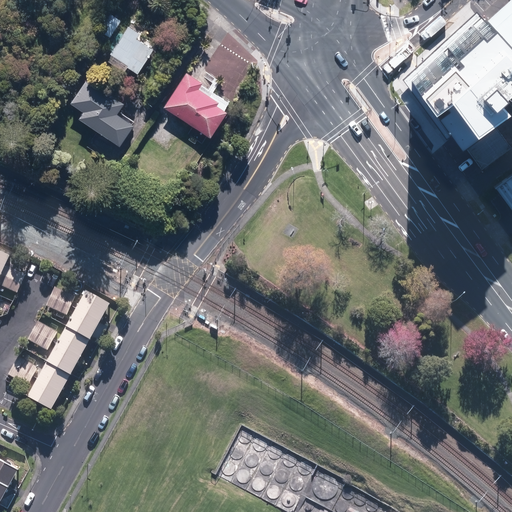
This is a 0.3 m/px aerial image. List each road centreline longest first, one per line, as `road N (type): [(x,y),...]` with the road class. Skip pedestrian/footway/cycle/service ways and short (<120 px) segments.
road 1 (track): [(188,330),(367,421),(482,511)]
road 2 (primary): [(450,228),(383,176),(314,77)]
road 3 (primary): [(373,88),(436,184),(450,228)]
road 4 (residential): [(235,201),(314,77)]
road 5 (residential): [(69,454),(138,331)]
road 6 (track): [(123,295),(0,229)]
